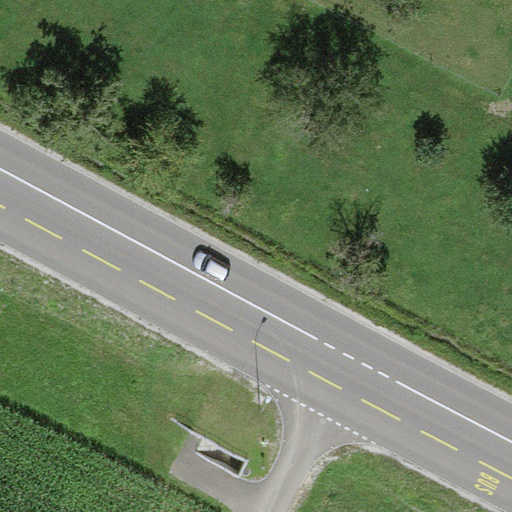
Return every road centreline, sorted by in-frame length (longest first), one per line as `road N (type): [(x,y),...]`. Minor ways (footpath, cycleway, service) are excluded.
road 1 (secondary): [(511,436),(0,170)]
road 2 (track): [(258,511),(339,350)]
